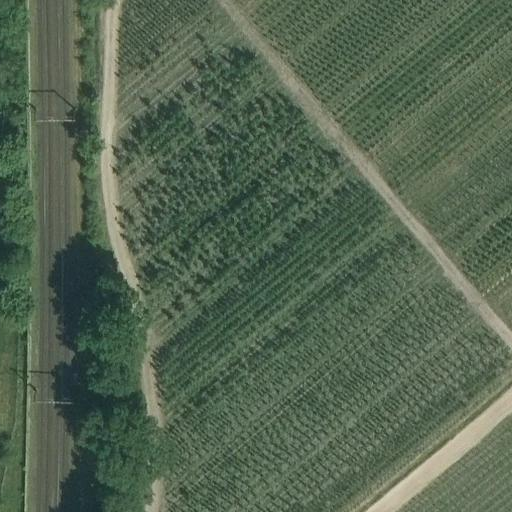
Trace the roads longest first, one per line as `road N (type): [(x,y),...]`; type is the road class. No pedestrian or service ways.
road 1 (track): [(150,511),(137,308),(106,167),(115,0)]
road 2 (track): [(216,0),(511,339)]
road 3 (track): [(377,511),(511,399)]
